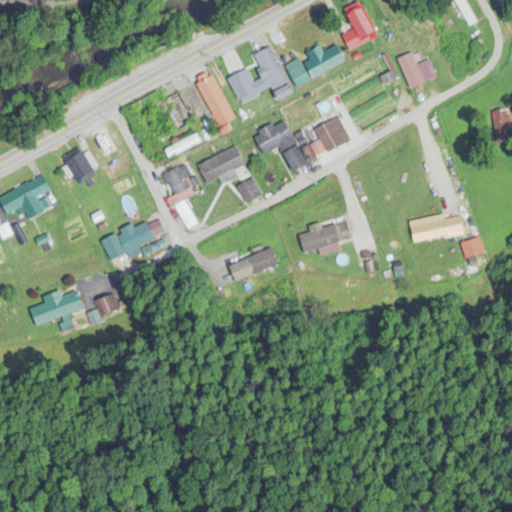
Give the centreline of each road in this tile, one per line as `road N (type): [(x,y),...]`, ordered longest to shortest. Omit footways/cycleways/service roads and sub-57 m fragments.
road 1 (residential): [(108,106),(184,250),(487,72),(495,29),(477,0)]
road 2 (secondary): [(297,0),(0,162)]
